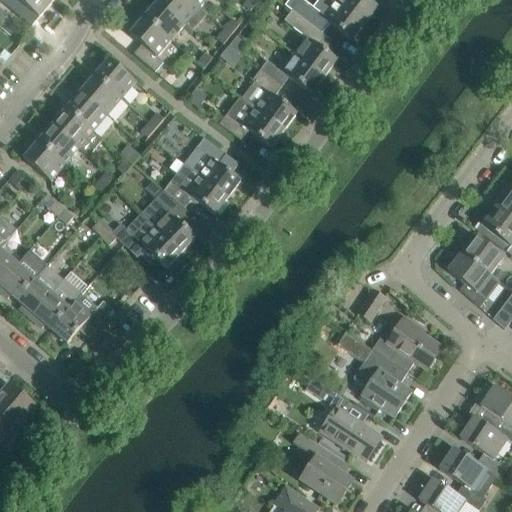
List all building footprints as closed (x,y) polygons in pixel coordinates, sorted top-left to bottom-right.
[(51,0),(8,0),(5,5),(4,5),(24,22),(32,13),(39,19),(53,2),(51,0)] [(160,0),(158,2),(185,26),(193,33),(207,17),(199,9),(188,0),(160,0)] [(188,0),(199,9),(207,0),(188,0)] [(250,12),(258,2),(254,0),(247,0),(243,6),(250,12)] [(352,42),(364,25),(331,0),(318,0),(313,8),(301,0),(289,0),(285,7),(322,35),(329,25),(352,42)] [(366,0),(331,0),(364,25),(377,8),(366,0)] [(147,7),(140,15),(171,42),(185,26),(158,2),(151,10),(147,7)] [(331,42),(322,35),(285,7),(284,7),(291,12),(284,22),(292,29),(306,39),(293,55),(324,79),(337,62),(324,52),(331,42)] [(134,56),(155,74),(163,64),(157,59),(171,42),(140,15),(133,24),(137,28),(130,36),(142,46),(134,56)] [(232,20),(224,30),(231,36),(239,26),(232,20)] [(223,46),(231,36),(224,30),(216,40),(223,46)] [(205,54),(197,64),(204,70),(212,60),(205,54)] [(324,79),(293,55),(280,72),(267,62),(260,72),(281,89),(289,79),(311,96),(324,79)] [(121,101),(123,99),(136,84),(109,61),(102,69),(98,65),(90,74),(121,101)] [(254,83),(241,100),(253,109),(283,132),(296,115),(274,98),(281,89),(260,72),(252,82),(254,83)] [(107,117),(121,101),(90,74),(83,83),(87,86),(80,94),(107,117)] [(93,133),(107,117),(80,94),(74,102),(70,98),(62,107),(93,133)] [(253,109),(241,100),(240,98),(219,126),(241,142),(248,132),(271,149),(283,132),(253,109)] [(93,133),(62,107),(55,116),(59,119),(52,127),(79,150),(88,158),(102,141),(93,133)] [(157,114),(149,124),(156,130),(164,120),(157,114)] [(147,140),(156,130),(149,124),(140,134),(147,140)] [(79,150),(52,127),(46,134),(42,131),(34,140),(65,166),(79,150)] [(239,166),(226,156),(204,139),(183,166),(228,199),(240,182),(232,176),(239,166)] [(65,166),(34,140),(27,148),(31,152),(24,160),(51,183),(65,166)] [(140,157),(128,146),(119,156),(125,161),(132,167),(140,157)] [(124,176),(132,167),(125,161),(117,170),(124,176)] [(228,199),(183,166),(164,192),(185,210),(192,200),(215,216),(228,199)] [(18,189),(28,180),(20,171),(10,180),(18,189)] [(101,180),(92,190),(99,196),(108,186),(101,180)] [(511,194),(505,189),(495,202),(499,205),(495,209),(511,221),(511,194)] [(91,205),(99,196),(92,190),(84,199),(91,205)] [(164,192),(141,216),(153,228),(181,255),(195,239),(182,226),(192,216),(185,210),(164,192)] [(64,211),(47,196),(40,204),(42,205),(37,212),(40,214),(45,208),(58,219),(64,211)] [(510,249),(506,253),(511,257),(511,221),(495,209),(492,214),(488,211),(478,224),(510,249)] [(58,219),(67,226),(74,218),(64,211),(58,219)] [(2,217),(0,214),(0,250),(15,234),(17,231),(1,218),(2,217)] [(121,225),(111,234),(116,239),(117,240),(123,245),(124,247),(137,259),(139,257),(148,266),(155,259),(166,270),(181,255),(153,228),(141,216),(126,231),(121,225)] [(101,238),(108,231),(99,223),(92,230),(101,238)] [(101,238),(109,247),(116,239),(111,234),(108,231),(101,238)] [(0,250),(0,285),(17,266),(1,252),(8,244),(7,243),(15,234),(0,250)] [(461,255),(489,276),(503,258),(475,237),(461,255)] [(17,266),(0,285),(0,294),(7,300),(11,297),(17,302),(46,267),(29,252),(17,266)] [(461,255),(447,273),(464,286),(485,302),(499,284),(489,276),(461,255)] [(64,282),(46,267),(17,302),(22,307),(19,311),(31,320),(64,282)] [(51,332),(81,295),(65,281),(64,282),(31,320),(42,330),(45,326),(51,332)] [(480,309),(485,302),(485,301),(464,286),(459,291),(480,309)] [(374,317),(385,300),(373,292),(358,316),(369,323),(374,317)] [(81,295),(51,332),(67,345),(79,332),(84,336),(91,329),(95,332),(113,311),(103,303),(99,308),(82,294),(81,295)] [(415,363),(426,371),(441,349),(415,332),(417,328),(404,320),(387,345),(380,340),(372,352),(407,375),(415,363)] [(364,363),(356,375),(370,384),(361,398),(394,420),(412,393),(400,385),(407,375),(372,352),(345,334),(337,346),(364,363)] [(9,385),(0,395),(0,430),(9,439),(36,408),(9,385)] [(473,419),(511,444),(511,399),(494,388),(480,409),(504,424),(497,434),(474,419),(473,419)] [(349,451),(366,463),(381,440),(361,426),(368,417),(336,396),(329,407),(335,411),(320,433),(349,451)] [(507,442),(511,445),(511,444),(473,419),(460,440),(483,455),(476,465),(453,450),(500,482),(508,470),(494,461),(507,442)] [(352,483),(342,477),(349,466),(334,457),(318,446),(300,435),(293,446),(315,460),(300,482),(337,506),(352,483)] [(432,481),(478,511),(479,511),(487,501),(482,498),(487,491),(495,479),(500,482),(453,450),(439,471),(462,486),(456,496),(432,481)] [(412,511),(411,511),(460,511),(466,504),(477,511),(478,511),(432,481),(419,502),(433,511),(412,511)] [(317,511),(319,509),(285,487),(272,506),(281,511),(317,511)]
